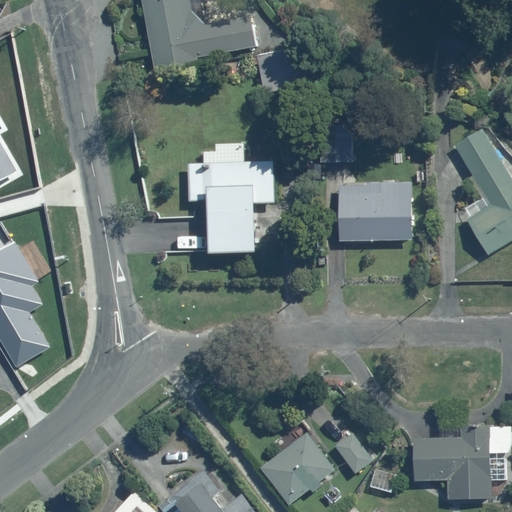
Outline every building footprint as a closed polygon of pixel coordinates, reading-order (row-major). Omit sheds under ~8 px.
[(145,0),(159,74),(201,66),(200,60),(261,49),(254,14),(211,22),(206,0),(145,0)] [(410,57),(409,68),(405,103),(449,109),(454,62),(410,57)] [(325,125),(324,161),(356,162),(356,125),(325,125)] [(492,252),(511,239),(511,173),(484,128),(457,145),(488,196),(465,210),(492,252)] [(278,160),(274,160),(192,162),(193,201),(213,200),(215,251),(263,250),(262,202),(279,201),(278,160)] [(344,185),(344,241),(416,240),(416,184),(344,185)] [(511,425),(464,426),(464,438),(419,438),(419,480),(452,480),(452,498),(495,497),(494,479),(510,479),(509,452),(511,452),(511,425)] [(310,431),(305,435),(266,466),(295,504),(340,468),(310,431)] [(338,446),(339,447),(358,473),(376,460),(356,433),(338,446)] [(207,470),(201,475),(161,506),(165,511),(258,511),(244,494),(227,507),(219,495),(224,491),(207,470)] [(159,511),(137,491),(117,511),(159,511)]
